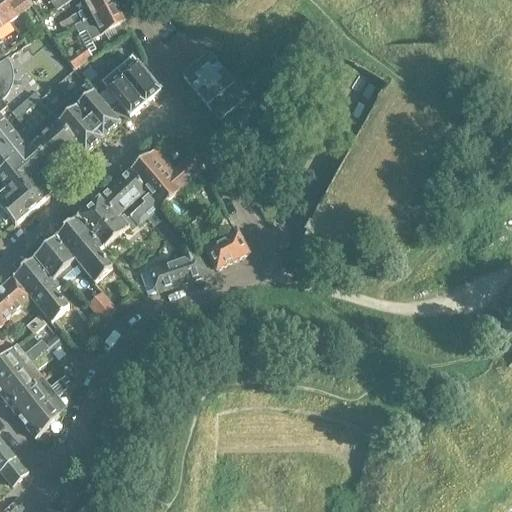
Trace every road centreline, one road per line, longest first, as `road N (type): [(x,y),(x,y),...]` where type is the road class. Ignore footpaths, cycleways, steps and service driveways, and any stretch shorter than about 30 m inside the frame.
road 1 (residential): [(49,487),(111,356),(162,316),(274,276)]
road 2 (residential): [(182,108),(0,267)]
road 3 (residential): [(274,276),(375,78)]
road 4 (residential): [(274,276),(182,108)]
road 5 (residential): [(182,108),(129,0)]
